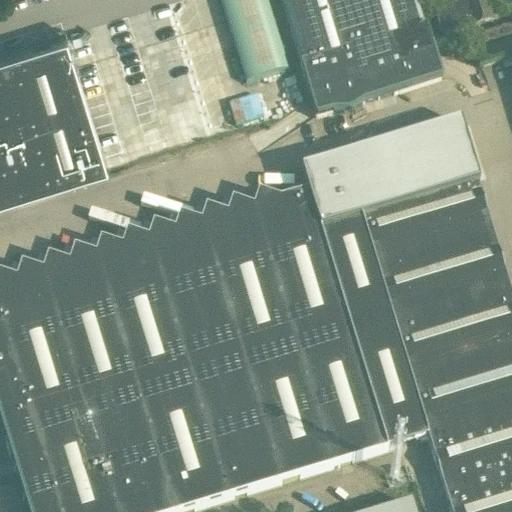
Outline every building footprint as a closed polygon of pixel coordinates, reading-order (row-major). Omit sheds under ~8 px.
[(264,0),(218,0),(246,87),(287,75),(264,0)] [(413,0),(279,0),(301,70),(299,70),(315,122),(332,117),(343,117),(362,108),(440,84),(425,32),(423,32),(413,0)] [(434,13),(441,37),(493,22),(486,0),(462,0),(457,1),(455,6),(434,13)] [(66,37),(26,50),(0,57),(0,200),(106,168),(66,37)] [(0,429),(25,511),(199,511),(427,442),(511,415),(511,304),(476,187),(473,188),(468,170),(473,168),(460,126),(339,163),(351,205),(354,204),(355,209),(314,221),(306,197),(279,205),(257,198),(252,213),(231,206),(226,221),(205,214),(200,229),(178,222),(173,237),(152,230),(147,246),(126,239),(121,254),(99,247),(94,262),(73,255),(68,270),(46,263),(42,278),(20,271),(15,286),(0,281),(0,429)] [(441,487),(511,464),(511,415),(427,442),(441,487)] [(448,511),(511,511),(511,464),(441,487),(448,511)]
